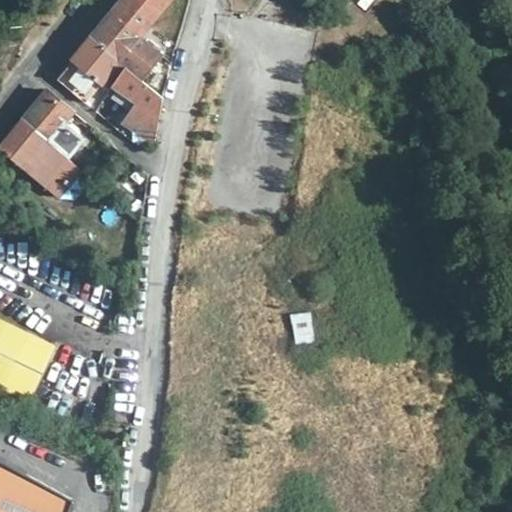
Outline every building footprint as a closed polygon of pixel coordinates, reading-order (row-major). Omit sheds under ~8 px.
[(122,0),(112,12),(137,34),(142,29),(154,17),(168,30),(186,8),(176,0),(122,0)] [(373,0),(354,0),(366,10),(373,0)] [(112,12),(91,37),(124,68),(140,81),(161,55),(137,34),(112,12)] [(154,17),(142,29),(158,43),(168,30),(154,17)] [(124,68),(91,37),(71,61),(74,62),(58,80),(85,102),(104,79),(113,86),(124,68)] [(140,81),(124,68),(113,86),(138,102),(133,111),(125,123),(152,140),(161,98),(140,81)] [(138,102),(113,86),(107,94),(133,111),(138,102)] [(47,92),(24,121),(65,156),(80,139),(63,124),(72,112),(47,92)] [(24,121),(0,150),(20,166),(56,196),(79,168),(65,156),(24,121)] [(20,166),(0,150),(0,149),(0,171),(9,179),(20,166)] [(116,185),(110,193),(126,206),(133,199),(116,185)] [(95,229),(113,245),(123,231),(106,216),(95,229)] [(311,312),(290,314),(294,345),(314,343),(311,312)] [(0,320),(0,387),(31,402),(56,348),(0,320)] [(0,511),(68,511),(82,481),(0,446),(0,511)]
